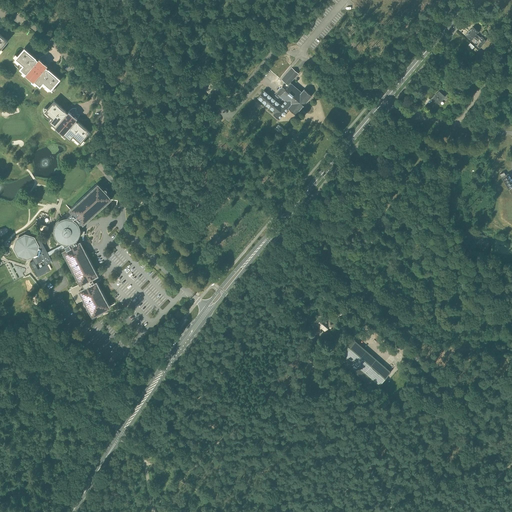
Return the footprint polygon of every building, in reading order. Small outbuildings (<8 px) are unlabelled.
[(473,27),(466,35),(471,40),(473,37),(478,42),(479,40),(482,42),(479,44),(480,45),(478,47),(480,48),(481,47),(482,46),(486,41),(484,39),(481,37),(481,38),(476,34),(478,32),(473,27)] [(481,48),(485,51),(492,43),(488,40),(481,48)] [(48,66),(48,65),(49,64),(49,63),(50,63),(50,62),(47,61),(46,60),(46,59),(45,59),(44,59),(43,59),(43,60),(40,57),(39,59),(38,60),(36,58),(24,48),(24,49),(18,56),(16,59),(12,62),(20,69),(23,72),(27,75),(33,80),(37,84),(40,86),(48,93),(51,89),(53,87),(54,88),(57,85),(56,84),(59,80),(60,79),(49,69),(46,67),(48,66)] [(282,58),(271,71),(280,78),(291,65),(282,58)] [(268,111),(270,109),(275,113),(273,115),(279,120),(288,109),(296,115),(312,96),(304,89),(302,92),(291,83),(298,74),(292,68),(282,80),(288,86),(286,88),(283,86),(281,88),(281,89),(275,95),(278,98),(280,96),(285,101),(281,106),(264,91),(257,98),(269,108),(267,110),(268,111)] [(444,89),(442,88),(439,91),(434,98),(439,103),(445,96),(441,93),(444,89)] [(207,96),(199,89),(195,93),(203,101),(207,96)] [(78,119),(78,118),(79,117),(79,116),(80,116),(80,115),(77,114),(77,113),(76,112),(75,112),(74,112),(73,112),(70,110),(69,112),(68,113),(66,111),(54,101),(54,102),(48,109),(46,112),(42,115),(50,122),(53,124),(57,128),(63,133),(67,137),(70,139),(78,146),(81,142),(83,140),(84,141),(87,138),(86,137),(89,133),(90,132),(79,122),(76,120),(78,119)] [(275,130),(280,134),(284,129),(279,125),(275,130)] [(503,173),(499,175),(508,191),(511,188),(511,181),(508,174),(505,176),(503,173)] [(57,225),(56,227),(55,231),(55,233),(57,237),(58,238),(61,241),(62,242),(64,244),(48,252),(41,239),(35,242),(33,239),(25,237),(18,240),(16,248),(20,255),(27,257),(31,255),(34,261),(31,263),(30,262),(38,277),(50,270),(49,271),(46,265),(52,262),(49,255),(65,247),(67,250),(62,252),(79,284),(72,288),(72,287),(69,288),(70,289),(69,290),(70,290),(68,290),(70,293),(71,293),(77,304),(83,300),(92,318),(100,314),(101,314),(102,314),(103,314),(103,313),(103,312),(111,308),(97,282),(101,280),(98,275),(81,242),(78,244),(76,239),(78,237),(78,235),(80,235),(81,231),(79,231),(79,229),(78,226),(82,222),(84,225),(111,200),(105,193),(106,193),(107,192),(107,191),(106,190),(105,190),(104,190),(103,191),(97,184),(70,209),(73,213),(67,219),(65,219),(61,220),(59,222),(57,225)] [(136,196),(128,196),(128,206),(136,206),(136,196)] [(344,320),(340,325),(344,329),(348,324),(349,324),(353,320),(353,319),(355,317),(350,313),(348,315),(344,320)] [(318,324),(317,325),(321,328),(321,327),(325,330),(328,326),(330,328),(334,324),(330,320),(328,322),(323,318),(317,324),(318,324)] [(391,372),(353,340),(342,353),(347,357),(343,362),(375,390),(391,372)]
